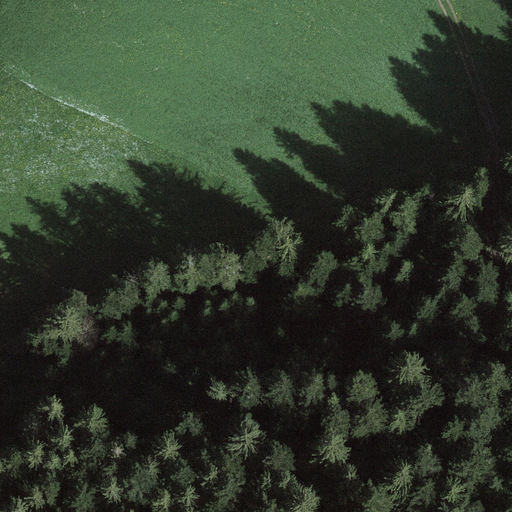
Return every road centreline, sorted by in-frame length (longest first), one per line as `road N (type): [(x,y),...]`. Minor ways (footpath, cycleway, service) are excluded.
road 1 (track): [(349,511),(452,423),(511,196)]
road 2 (track): [(511,171),(447,0)]
